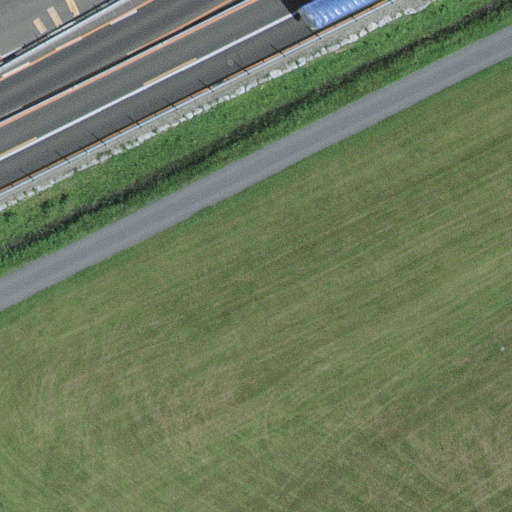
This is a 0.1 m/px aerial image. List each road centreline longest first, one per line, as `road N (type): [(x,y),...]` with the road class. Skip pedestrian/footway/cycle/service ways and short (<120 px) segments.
road 1 (track): [(0,295),(511,39)]
road 2 (motorway): [(0,120),(245,0)]
